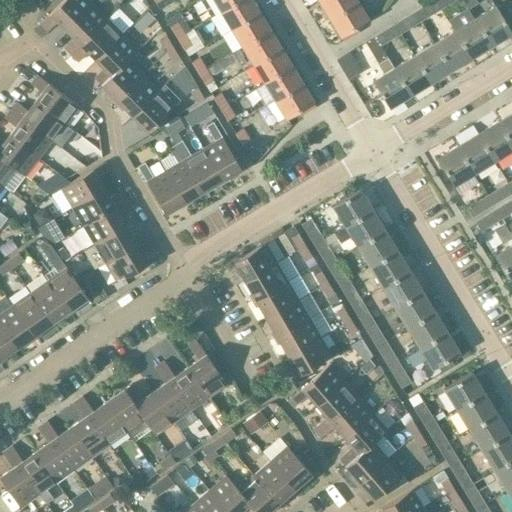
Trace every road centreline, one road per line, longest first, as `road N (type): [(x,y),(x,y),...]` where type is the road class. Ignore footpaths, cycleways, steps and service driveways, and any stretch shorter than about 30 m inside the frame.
road 1 (residential): [(0,68),(30,47),(107,119),(114,162),(182,266)]
road 2 (residential): [(511,383),(372,151)]
road 3 (residential): [(0,405),(159,296),(182,266)]
road 4 (residential): [(182,266),(372,151)]
road 5 (residential): [(372,151),(280,0)]
road 6 (residential): [(372,151),(511,68)]
road 7 (residential): [(250,381),(182,266)]
